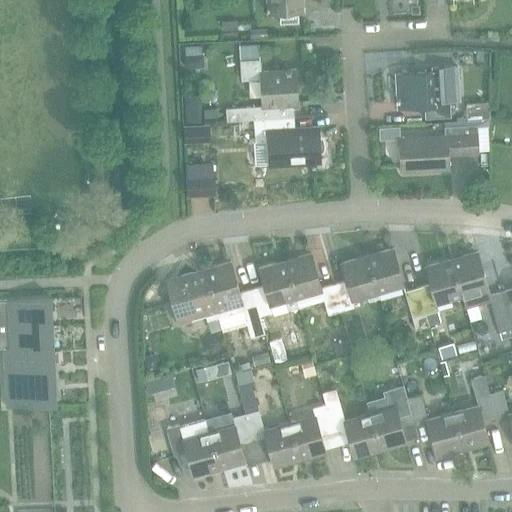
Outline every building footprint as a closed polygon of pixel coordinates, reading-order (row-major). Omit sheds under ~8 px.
[(266,0),(267,14),(279,13),(280,24),(298,23),(298,12),(303,12),(302,0),(266,0)] [(262,106),(225,108),(226,120),(293,116),(293,105),(298,104),(296,69),(261,71),(260,58),(259,44),(239,45),(240,60),(241,80),(260,78),(262,106)] [(424,117),(451,115),(450,99),(459,99),(457,65),(431,66),(432,70),(395,72),(397,107),(423,106),(424,117)] [(471,89),(470,105),(492,106),(493,90),(471,89)] [(293,116),(226,120),(226,121),(254,119),(255,140),(257,165),(268,164),(268,165),(284,164),(321,162),(318,126),(294,128),(293,116)] [(399,137),(401,170),(448,167),(447,154),(478,153),(477,128),(488,127),(488,119),(446,122),(446,135),(399,137)] [(209,143),(208,125),(184,127),(185,144),(209,143)] [(211,163),(186,164),(187,175),(186,175),(187,195),(214,194),(213,174),(212,174),(211,163)] [(366,258),(375,291),(403,283),(393,250),(366,258)] [(451,261),(460,294),(486,286),(477,253),(451,261)] [(340,311),(332,284),(321,287),(311,255),(285,263),(298,307),(323,300),(327,315),(340,311)] [(351,298),(375,291),(366,258),(341,265),(346,280),(332,284),(340,311),(354,307),(351,298)] [(429,283),(416,287),(424,313),(438,309),(435,301),(460,294),(451,261),(425,269),(429,283)] [(287,310),(298,307),(285,263),(259,271),(263,285),(251,288),(263,333),(264,333),(259,316),(272,312),(269,304),(284,299),(287,310)] [(231,264),(204,271),(217,316),(221,329),(246,322),(250,337),(263,333),(251,288),(239,292),(231,264)] [(179,278),(166,282),(168,287),(170,297),(178,323),(191,319),(191,318),(205,314),(207,319),(217,316),(204,271),(179,278)] [(415,329),(427,326),(416,287),(404,290),(415,329)] [(511,287),(501,291),(511,328),(511,327),(511,287)] [(501,291),(489,295),(491,304),(500,331),(511,328),(501,291)] [(0,511),(0,347),(3,347),(6,407),(57,404),(51,298),(6,300),(0,300),(0,511)] [(284,326),(271,327),(273,348),(287,347),(284,326)] [(234,373),(237,381),(252,377),(250,368),(234,373)] [(495,420),(488,393),(483,375),(470,379),(477,405),(451,412),(460,445),(487,438),(483,423),(495,420)] [(392,407),(369,414),(378,447),(416,436),(413,425),(405,398),(402,386),(388,390),(392,407)] [(378,447),(369,414),(344,420),(335,389),(322,392),(325,404),(336,445),(349,442),(353,454),(378,447)] [(511,413),(508,415),(501,390),(488,393),(495,420),(508,416),(511,429),(511,413)] [(460,445),(451,412),(426,419),(420,394),(405,398),(413,425),(426,421),(435,452),(460,445)] [(324,448),(336,445),(325,404),(312,408),(314,415),(288,422),(298,455),(324,448)] [(298,455),(288,422),(264,429),(258,409),(244,413),(252,441),(265,437),(272,463),(298,455)] [(230,411),(204,419),(217,465),(243,457),(240,444),(252,441),(244,413),(232,417),(230,411)] [(192,472),(217,465),(204,419),(179,425),(178,423),(165,427),(173,454),(186,451),(192,472)]
